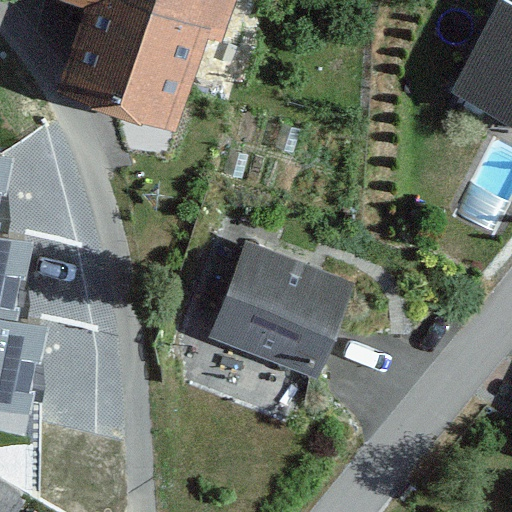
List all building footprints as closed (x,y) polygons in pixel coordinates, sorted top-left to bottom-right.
[(251,0),(104,0),(81,74),(198,111),(227,18),(244,24),(251,0)] [(511,0),(493,0),(460,73),(511,96),(511,0)] [(0,224),(14,157),(0,154),(0,224)] [(368,270),(258,230),(222,329),(333,368),(368,270)] [(0,239),(0,324),(17,328),(34,246),(0,239)] [(17,328),(0,324),(0,410),(30,416),(47,334),(17,328)]
